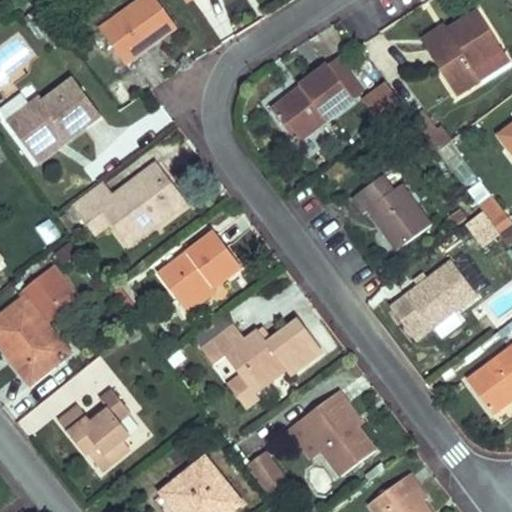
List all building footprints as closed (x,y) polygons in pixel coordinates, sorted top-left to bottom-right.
[(177,27),(157,0),(141,0),(100,30),(113,47),(103,54),(120,77),(130,70),(126,65),(177,27)] [(39,39),(49,33),(35,11),(24,18),(39,39)] [(511,64),(478,11),(425,45),(457,96),(481,82),(483,86),(511,67),(511,64)] [(328,66),(354,100),(364,93),(337,59),(328,66)] [(296,92),(273,111),(298,144),(354,100),(328,66),(328,65),(300,86),(302,88),(304,91),(299,95),(296,92)] [(8,122),(35,159),(68,136),(70,139),(101,116),(74,79),(44,102),(41,98),(8,122)] [(365,100),(386,127),(408,112),(387,84),(365,100)] [(438,151),(449,143),(440,130),(437,132),(423,114),(415,120),(438,151)] [(511,151),(511,127),(500,136),(511,151)] [(68,136),(35,159),(38,163),(70,139),(68,136)] [(162,182),(167,178),(157,165),(152,169),(162,182)] [(162,182),(152,169),(113,198),(103,185),(73,207),(95,236),(111,224),(123,240),(155,216),(160,224),(187,204),(167,178),(162,182)] [(385,198),(395,191),(384,176),(374,183),(385,198)] [(403,185),(395,191),(385,198),(374,183),(352,199),(364,215),(368,212),(397,251),(433,225),(403,185)] [(479,206),(491,196),(481,183),(469,192),(479,206)] [(491,196),(479,206),(492,222),(504,213),(491,196)] [(129,248),(160,224),(155,216),(123,240),(129,248)] [(215,233),(159,275),(183,306),(211,285),(214,289),(241,268),(215,233)] [(433,330),(435,329),(455,313),(477,297),(451,262),(393,306),(414,334),(428,324),(433,330)] [(58,280),(62,277),(55,268),(51,271),(58,280)] [(24,298),(0,317),(0,336),(16,358),(12,361),(31,385),(64,359),(55,348),(61,343),(47,324),(65,309),(62,306),(76,295),(62,277),(58,280),(51,271),(21,295),(24,298)] [(140,314),(115,283),(111,286),(136,318),(140,314)] [(216,291),(214,289),(211,285),(183,306),(188,313),(216,291)] [(511,286),(494,298),(505,315),(511,310),(511,286)] [(62,306),(65,309),(79,298),(76,295),(62,306)] [(455,313),(435,329),(442,338),(462,323),(455,313)] [(203,350),(235,326),(226,314),(194,338),(203,350)] [(227,357),(241,376),(255,394),(287,370),(291,376),(323,352),(299,320),(272,340),(268,343),(259,331),(246,340),(235,326),(203,350),(215,366),(227,357)] [(511,330),(511,323),(499,333),(503,338),(511,330)] [(268,343),(272,340),(263,328),(259,331),(268,343)] [(16,358),(0,336),(0,345),(12,361),(16,358)] [(70,354),(61,343),(55,348),(64,359),(70,354)] [(511,347),(468,381),(494,415),(511,401),(511,347)] [(255,394),(241,376),(229,385),(247,410),(260,400),(255,394)] [(131,414),(112,390),(100,399),(109,410),(91,424),(78,407),(61,420),(88,455),(90,453),(98,447),(112,464),(129,450),(122,442),(129,436),(119,423),(131,414)] [(300,422),(323,452),(342,477),(376,451),(357,425),(344,408),(349,403),(340,391),(300,422)] [(344,408),(357,425),(363,421),(349,403),(344,408)] [(323,452),(300,422),(289,429),(312,460),(323,452)] [(103,470),(112,464),(98,447),(90,453),(103,470)] [(270,495),(288,481),(267,453),(249,467),(270,495)] [(162,492),(176,511),(179,509),(181,511),(233,511),(242,505),(205,458),(162,492)] [(370,505),(374,511),(430,511),(424,502),(428,499),(410,475),(370,505)]
